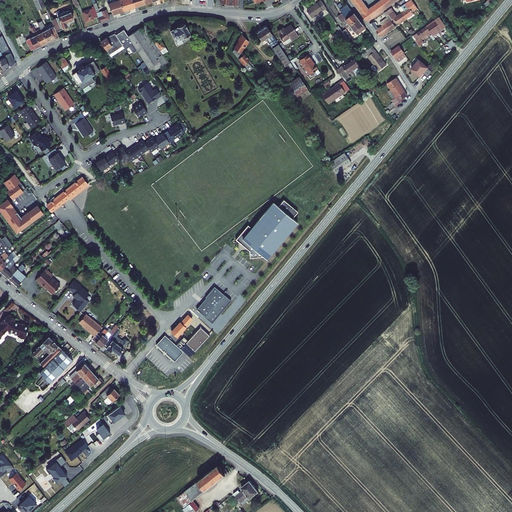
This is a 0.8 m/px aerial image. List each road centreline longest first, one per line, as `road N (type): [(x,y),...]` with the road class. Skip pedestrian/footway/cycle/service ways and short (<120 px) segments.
road 1 (tertiary): [(509,0),(212,357)]
road 2 (residential): [(299,0),(262,15),(154,13),(61,44),(21,68)]
road 3 (unclassified): [(168,325),(67,206)]
road 4 (residential): [(0,280),(122,377)]
